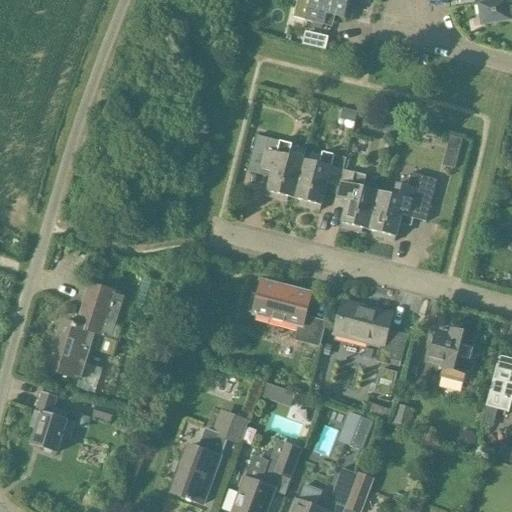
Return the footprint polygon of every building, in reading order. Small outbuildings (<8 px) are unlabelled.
[(297,0),(292,19),(323,27),(327,15),(350,21),(355,0),(297,0)] [(481,28),(511,23),(511,0),(478,6),(481,28)] [(256,137),(249,166),(260,169),(272,172),(266,197),(287,203),(288,199),(294,201),(304,163),(288,159),(292,146),(268,140),(256,137)] [(304,163),(294,201),(300,202),(299,206),(319,211),(326,186),(332,187),(338,189),(343,172),(346,160),(322,154),(319,167),(304,163)] [(338,189),(335,201),(346,203),(340,229),(361,235),(362,230),(368,232),(378,194),(363,190),(366,178),(343,172),(338,189)] [(378,194),(368,232),(374,233),(373,237),(394,243),(401,217),(426,223),(437,182),(411,175),(407,189),(397,186),(394,198),(378,194)] [(121,277),(100,270),(95,289),(91,288),(78,329),(63,324),(48,372),(80,383),(95,335),(116,341),(129,300),(116,296),(121,277)] [(319,350),(326,324),(304,318),(309,296),(261,284),(253,317),(298,328),(294,343),(319,350)] [(376,363),(387,366),(388,361),(400,365),(407,338),(394,334),(393,336),(386,334),(390,317),(343,304),(334,337),(380,349),(376,363)] [(440,379),(463,385),(475,338),(452,332),(449,341),(436,338),(429,363),(442,366),(442,370),(440,379)] [(497,410),(509,413),(511,399),(511,364),(498,361),(487,407),(497,410)] [(268,382),(262,397),(290,408),(296,394),(268,382)] [(44,454),(49,455),(52,453),(56,454),(62,437),(70,440),(74,426),(66,424),(68,416),(52,411),(56,400),(42,395),(36,413),(35,414),(30,430),(35,431),(30,446),(42,450),(44,454)] [(96,406),(92,418),(111,423),(115,411),(96,406)] [(485,412),(482,425),(493,428),(497,410),(487,407),(485,412)] [(337,443),(362,452),(374,421),(349,412),(337,443)] [(221,459),(220,459),(226,441),(238,445),(246,422),(228,415),(220,435),(205,430),(198,451),(189,448),(171,495),(203,506),(221,459)] [(266,472),(290,480),(301,452),(276,443),(266,472)] [(341,471),(329,503),(344,508),(356,476),(355,476),(341,471)] [(363,511),(375,480),(356,473),(355,476),(356,476),(344,508),(345,508),(343,511),(363,511)] [(417,486),(429,490),(432,480),(421,476),(417,486)] [(229,490),(222,510),(226,511),(266,511),(274,491),(244,480),(239,494),(229,490)] [(321,511),(317,510),(322,492),(304,486),(298,503),(296,503),(292,511),(321,511)] [(420,511),(423,504),(412,500),(407,511),(420,511)]
